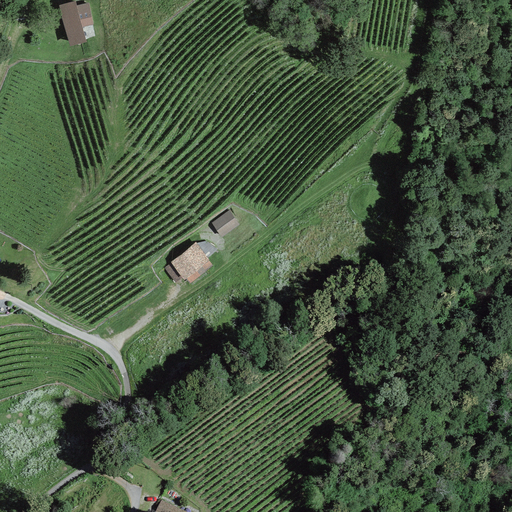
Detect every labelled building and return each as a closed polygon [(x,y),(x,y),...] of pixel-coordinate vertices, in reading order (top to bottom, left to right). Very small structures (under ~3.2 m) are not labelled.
[(75,1),(58,5),(69,46),(85,42),(82,29),(93,26),(88,3),(76,6),(75,1)] [(221,238),(239,225),(229,211),(211,224),(221,238)] [(206,241),(196,243),(208,258),(217,250),(206,241)] [(183,253),(170,262),(171,263),(182,278),(184,280),(185,279),(209,261),(209,260),(208,258),(196,243),(195,242),(183,253)] [(213,266),(209,261),(185,279),(189,284),(213,266)] [(182,278),(171,263),(164,268),(175,283),(182,278)] [(185,511),(161,500),(154,511),(185,511)]
